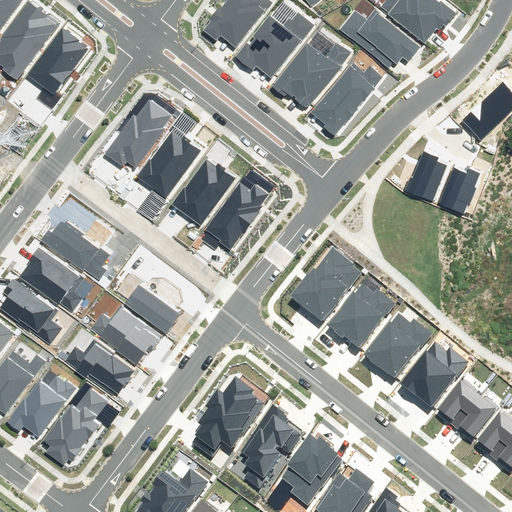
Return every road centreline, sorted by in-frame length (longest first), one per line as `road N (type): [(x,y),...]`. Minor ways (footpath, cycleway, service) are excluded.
road 1 (residential): [(486,511),(233,317)]
road 2 (residential): [(83,511),(233,317)]
road 3 (residential): [(342,179),(400,115),(461,67),(504,0)]
road 4 (residential): [(155,27),(342,179)]
road 5 (residential): [(324,198),(139,47)]
road 6 (residential): [(54,162),(243,303)]
road 7 (residential): [(54,162),(139,47)]
road 8 (residential): [(243,303),(324,198)]
